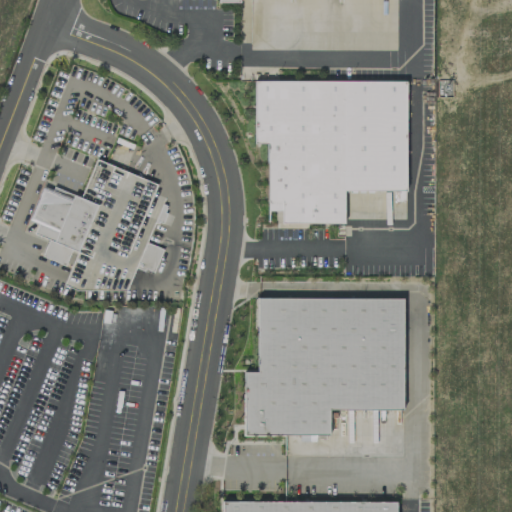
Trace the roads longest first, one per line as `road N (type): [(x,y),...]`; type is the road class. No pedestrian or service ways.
road 1 (residential): [(47,20),(153,71),(181,95),(219,166),(226,235),(180,511)]
road 2 (residential): [(47,20),(0,145)]
